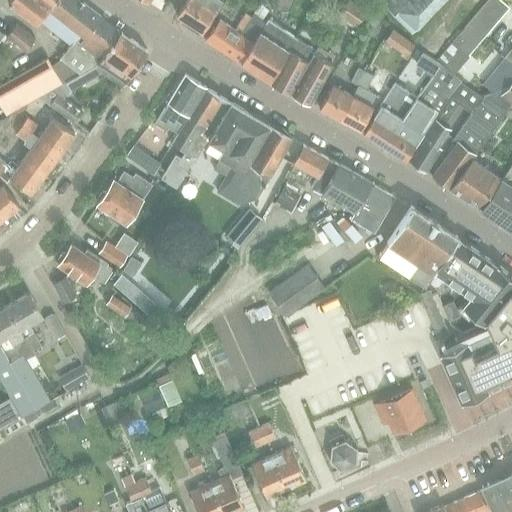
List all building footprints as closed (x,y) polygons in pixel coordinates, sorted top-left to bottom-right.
[(39,18),(53,0),(8,0),(36,22),(39,18)] [(121,32),(99,15),(79,0),(53,0),(39,18),(70,42),(60,57),(61,58),(50,65),(60,82),(80,72),(94,64),(97,61),(98,62),(104,59),(121,32)] [(184,0),(176,13),(202,29),(219,0),(184,0)] [(348,0),(341,12),(357,22),(365,9),(350,0),(348,0)] [(441,0),(381,0),(380,1),(412,32),(441,0)] [(486,0),(436,59),(422,50),(421,51),(416,59),(435,71),(428,79),(416,96),(383,144),(404,157),(419,134),(417,132),(433,107),(437,110),(447,95),(458,79),(460,77),(451,72),(508,7),(499,0),(486,0)] [(288,56),(298,38),(268,17),(265,21),(252,13),(252,14),(239,33),(253,42),(241,61),(270,81),(286,55),(288,56)] [(239,33),(252,14),(244,25),(239,22),(234,30),(219,19),(205,39),(241,61),(253,42),(239,33)] [(15,22),(5,34),(24,49),(34,37),(15,22)] [(392,29),(385,39),(405,53),(412,43),(392,29)] [(126,81),(146,49),(121,32),(104,59),(98,62),(126,81)] [(292,93),(315,48),(306,43),(298,38),(288,56),(286,55),(270,81),(292,93)] [(317,45),(315,48),(292,93),(309,103),(332,63),(324,59),(328,52),(317,45)] [(511,45),(503,56),(511,64),(511,45)] [(416,48),(411,56),(416,59),(421,51),(416,48)] [(60,82),(50,65),(46,58),(0,84),(0,98),(7,111),(60,82)] [(357,67),(350,80),(358,84),(365,72),(357,67)] [(352,94),(339,118),(340,118),(359,129),(377,95),(365,88),(372,75),(365,72),(358,84),(352,94)] [(169,122),(167,124),(177,131),(176,131),(177,132),(205,86),(186,73),(153,125),(161,130),(167,121),(169,122)] [(511,77),(505,84),(478,93),(481,95),(470,110),(471,111),(451,136),(455,139),(431,175),(476,205),(499,176),(471,157),(508,101),(511,105),(511,77)] [(457,101),(470,110),(481,95),(478,93),(458,79),(447,95),(437,110),(406,158),(425,171),(425,170),(426,171),(441,147),(438,145),(449,128),(442,124),(457,101)] [(383,144),(416,96),(393,82),(363,131),(383,144)] [(332,83),(319,107),(339,118),(352,94),(332,83)] [(210,129),(212,130),(230,101),(205,86),(177,132),(176,131),(171,140),(184,148),(181,155),(175,151),(160,175),(176,184),(186,167),(194,154),(195,154),(210,129)] [(74,120),(81,110),(57,92),(49,102),(74,120)] [(221,193),(264,121),(230,101),(212,130),(212,131),(208,138),(210,140),(204,150),(230,165),(216,189),(221,193)] [(0,126),(2,130),(12,124),(7,115),(0,119),(0,126)] [(49,164),(65,142),(31,117),(15,139),(49,164)] [(255,197),(291,137),(264,121),(221,193),(238,203),(255,197)] [(0,162),(33,186),(49,164),(15,139),(0,159),(0,162)] [(302,143),(293,160),(297,162),(317,174),(311,185),(321,191),(338,163),(338,162),(338,163),(302,143)] [(149,155),(143,165),(152,171),(159,162),(149,155)] [(511,160),(481,207),(484,210),(498,219),(511,228),(511,160)] [(338,163),(321,191),(355,210),(350,218),(373,231),(374,232),(395,195),(369,180),(338,163)] [(99,200),(97,203),(125,222),(150,183),(135,173),(132,176),(124,171),(118,181),(113,178),(106,190),(101,190),(98,196),(99,200)] [(284,188),(274,204),(290,214),(300,197),(284,188)] [(0,217),(9,210),(0,197),(0,217)] [(457,235),(410,204),(410,205),(379,253),(425,283),(433,271),(456,237),(457,235)] [(237,245),(259,217),(247,208),(225,236),(237,245)] [(329,217),(351,235),(359,225),(337,208),(329,217)] [(330,210),(317,215),(327,238),(340,232),(330,210)] [(456,237),(433,271),(451,283),(469,294),(493,264),(494,263),(456,237)] [(97,251),(119,265),(126,253),(105,240),(97,251)] [(84,252),(71,244),(58,264),(85,282),(91,273),(103,280),(110,270),(104,266),(107,261),(86,248),(84,252)] [(132,256),(123,270),(132,275),(140,261),(132,256)] [(490,327),(439,350),(461,400),(511,376),(511,274),(496,261),(494,263),(493,264),(469,294),(461,303),(484,322),(486,319),(490,327)] [(308,263),(268,290),(285,314),(324,286),(317,276),(308,263)] [(113,283),(155,320),(164,310),(122,273),(113,283)] [(52,282),(63,301),(76,294),(65,275),(52,282)] [(446,285),(435,290),(442,305),(453,300),(446,285)] [(429,288),(418,293),(438,337),(449,332),(429,288)] [(29,292),(6,305),(31,350),(39,345),(31,331),(32,331),(27,323),(42,315),(29,292)] [(111,293),(105,301),(123,315),(130,306),(111,293)] [(247,317),(265,311),(260,296),(242,303),(247,317)] [(30,350),(31,350),(6,305),(0,308),(0,338),(8,334),(19,355),(8,361),(0,346),(0,377),(21,415),(22,415),(33,409),(48,400),(25,358),(33,354),(30,350)] [(64,330),(54,312),(43,319),(53,336),(64,330)] [(324,344),(307,347),(311,370),(328,366),(324,344)] [(194,352),(190,354),(199,375),(203,373),(194,352)] [(89,376),(81,363),(59,376),(66,389),(89,376)] [(156,385),(141,391),(149,411),(164,404),(165,404),(156,385)] [(423,417),(410,387),(373,404),(382,424),(387,422),(391,432),(423,417)] [(8,396),(0,400),(0,427),(20,416),(8,396)] [(164,404),(149,411),(160,433),(174,427),(164,404)] [(33,409),(22,415),(26,423),(37,417),(33,409)] [(64,418),(69,430),(84,423),(78,411),(64,418)] [(257,426),(264,442),(274,437),(267,422),(257,426)] [(253,447),(264,442),(257,426),(246,431),(253,447)] [(329,439),(332,444),(330,459),(342,468),(355,462),(357,447),(345,438),(342,433),(329,439)] [(224,435),(212,440),(222,462),(234,457),(224,435)] [(292,446),(272,454),(286,488),(306,479),(292,446)] [(195,453),(185,458),(192,474),(202,469),(195,453)] [(272,454),(252,463),(267,496),(286,488),(272,454)] [(230,472),(209,481),(222,511),(231,511),(244,506),(232,477),(230,472)] [(511,511),(511,472),(481,486),(492,511),(511,511)] [(146,477),(136,481),(142,496),(148,509),(149,511),(172,511),(168,500),(164,502),(158,489),(152,491),(146,477)] [(136,481),(126,486),(133,500),(142,496),(136,481)] [(222,511),(209,481),(189,490),(198,511),(222,511)] [(490,511),(481,489),(444,506),(446,511),(490,511)] [(113,490),(103,495),(109,507),(119,502),(113,490)] [(446,511),(444,506),(442,503),(423,511),(446,511)]
